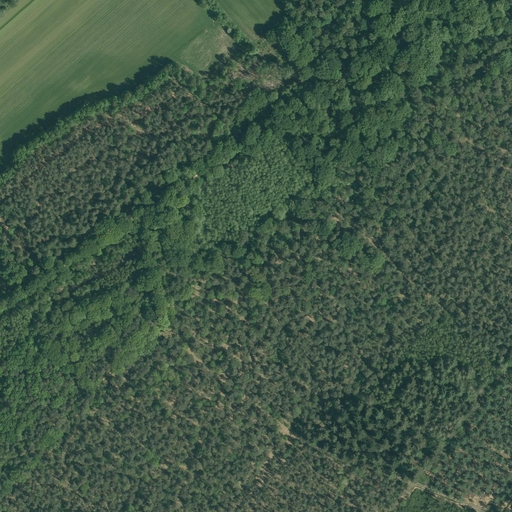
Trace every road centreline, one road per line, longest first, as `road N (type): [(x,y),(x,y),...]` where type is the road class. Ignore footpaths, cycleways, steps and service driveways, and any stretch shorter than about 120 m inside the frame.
road 1 (track): [(0,303),(455,0)]
road 2 (track): [(231,511),(305,438),(489,511)]
road 3 (track): [(389,511),(511,362),(432,308)]
